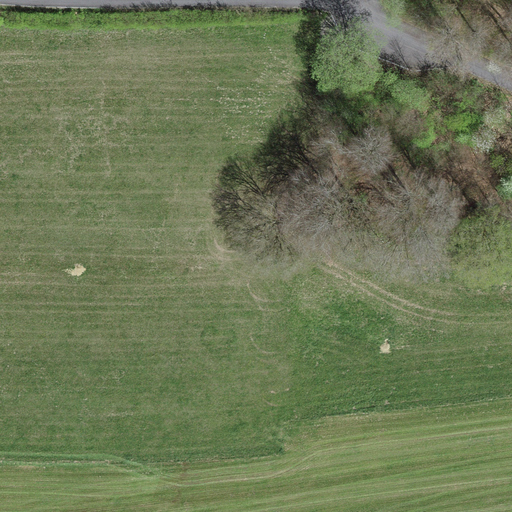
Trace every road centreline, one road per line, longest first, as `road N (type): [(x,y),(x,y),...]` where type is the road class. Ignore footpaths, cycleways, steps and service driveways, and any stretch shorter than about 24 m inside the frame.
road 1 (unclassified): [(340,0),(511,80)]
road 2 (unclassified): [(155,0),(340,0)]
